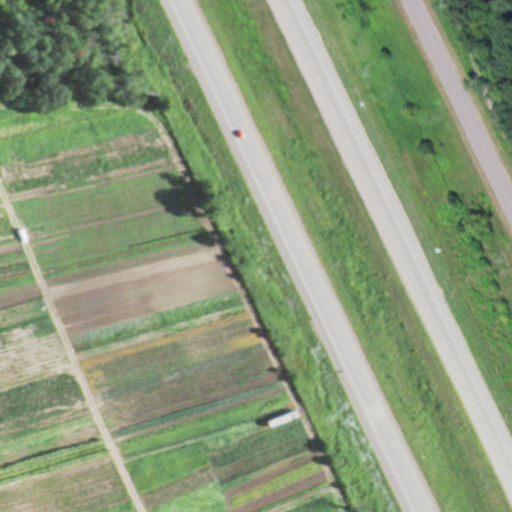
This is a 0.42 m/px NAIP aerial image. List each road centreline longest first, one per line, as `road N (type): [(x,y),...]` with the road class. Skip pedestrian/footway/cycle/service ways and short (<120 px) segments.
road 1 (motorway): [(175,0),(420,511)]
road 2 (motorway): [(511,478),(283,0)]
road 3 (residential): [(511,211),(412,0)]
